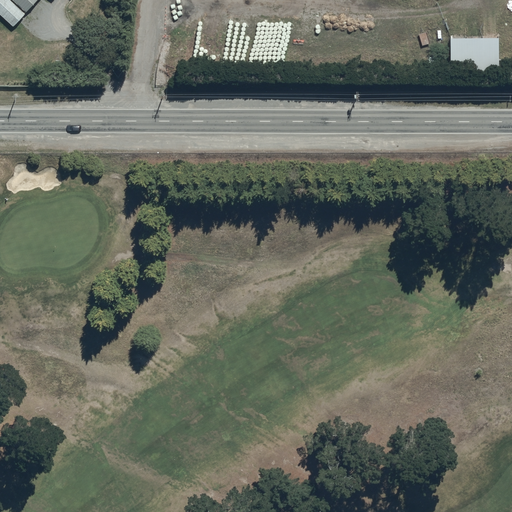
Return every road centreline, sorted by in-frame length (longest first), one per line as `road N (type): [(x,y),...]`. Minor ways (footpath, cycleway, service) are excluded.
road 1 (secondary): [(511,122),(0,121)]
road 2 (track): [(142,121),(147,0)]
